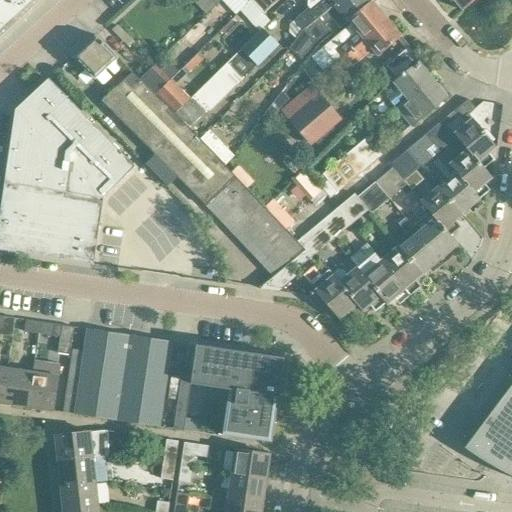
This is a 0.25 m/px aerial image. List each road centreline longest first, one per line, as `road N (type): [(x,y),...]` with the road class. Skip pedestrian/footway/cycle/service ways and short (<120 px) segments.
road 1 (residential): [(362,393),(318,337),(292,326),(0,277)]
road 2 (residential): [(362,393),(491,281),(507,256),(511,225)]
road 3 (residential): [(296,511),(311,441),(362,393)]
road 4 (residential): [(511,76),(466,58),(413,0)]
